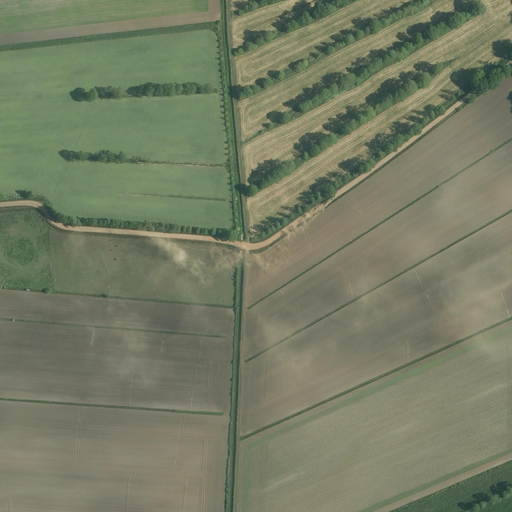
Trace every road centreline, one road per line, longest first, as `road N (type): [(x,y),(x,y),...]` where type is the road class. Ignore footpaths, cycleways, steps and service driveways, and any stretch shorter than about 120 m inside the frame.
road 1 (track): [(0,205),(37,205),(62,227),(256,246),(511,62)]
road 2 (track): [(235,511),(246,245)]
